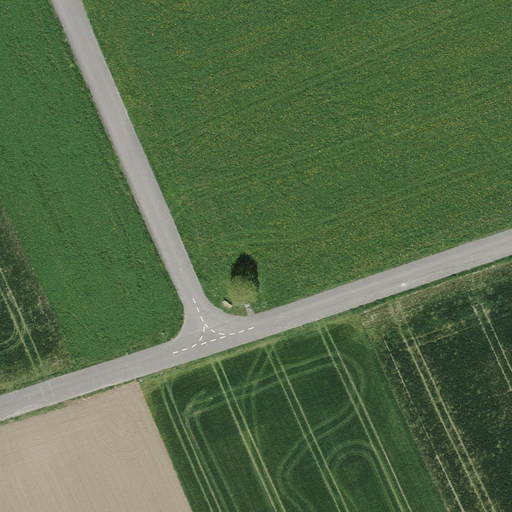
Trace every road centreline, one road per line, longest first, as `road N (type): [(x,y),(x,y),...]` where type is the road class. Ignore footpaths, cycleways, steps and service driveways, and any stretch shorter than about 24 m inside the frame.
road 1 (residential): [(62,0),(207,341)]
road 2 (residential): [(207,341),(511,239)]
road 3 (residential): [(0,407),(207,341)]
